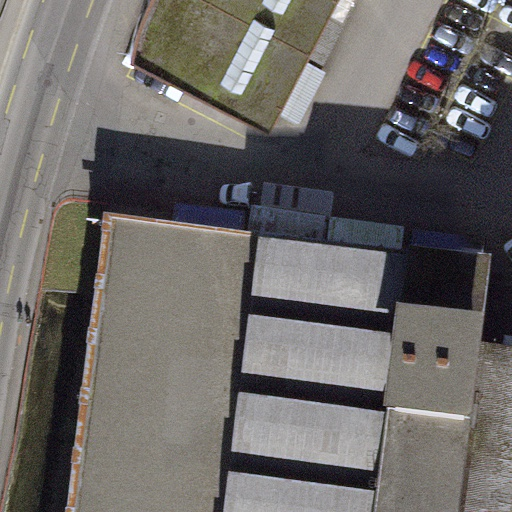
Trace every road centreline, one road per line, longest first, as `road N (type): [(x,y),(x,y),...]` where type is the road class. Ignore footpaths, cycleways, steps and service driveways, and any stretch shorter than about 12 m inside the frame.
road 1 (tertiary): [(77,0),(0,247)]
road 2 (unknown): [(395,0),(312,181)]
